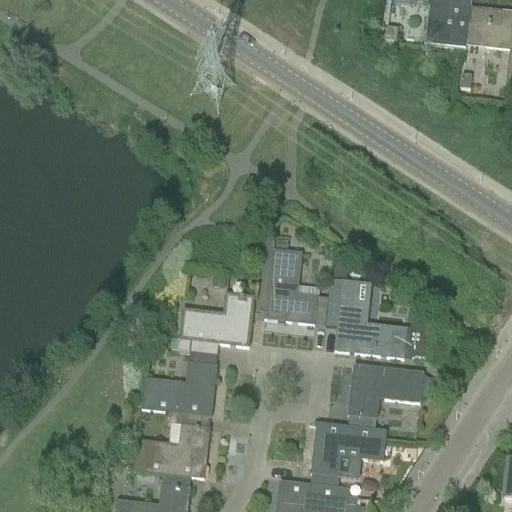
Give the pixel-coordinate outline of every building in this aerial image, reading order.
[(464,52),(465,46),(469,12),(470,0),(390,0),(390,6),(429,11),(425,47),(464,52)] [(506,97),(511,97),(511,17),(469,12),(465,46),(511,51),(506,97)] [(386,31),(384,44),(396,45),(397,32),(386,31)] [(461,78),(459,92),(469,94),(471,80),(461,78)] [(275,244),(274,254),(287,255),(288,246),(275,244)] [(271,253),(263,323),(314,329),(314,328),(324,329),(327,302),(316,301),(315,302),(296,300),(301,257),(287,255),(274,254),(271,253)] [(333,264),(331,281),(343,282),(345,266),(333,264)] [(212,281),(211,291),(224,292),(225,283),(212,281)] [(403,359),(413,360),(423,361),(428,317),(412,315),(410,333),(366,328),(370,288),(329,283),(327,302),(324,329),(335,331),(333,354),(403,362),(403,359)] [(179,343),(178,354),(189,356),(217,359),(218,348),(247,351),(251,322),(253,301),(228,298),(225,318),(183,313),(179,343)] [(141,412),(169,415),(210,420),(211,420),(216,370),(215,370),(217,359),(189,356),(188,369),(189,369),(187,388),(145,383),(141,412)] [(348,419),(347,431),(374,434),(376,421),(374,421),(376,402),(419,407),(422,377),(353,369),(347,419),(348,419)] [(137,445),(134,473),(162,476),(191,480),(204,481),(210,432),(209,432),(210,420),(169,415),(168,429),(181,430),(182,430),(180,450),(137,445)] [(311,478),(310,490),(337,492),(338,481),(358,484),(360,463),(382,465),(385,435),(374,434),(347,431),(325,428),(316,427),(311,478)] [(511,466),(508,466),(503,503),(511,504),(511,466)] [(191,480),(162,476),(161,490),(162,490),(160,510),(117,505),(116,511),(187,511),(190,492),(189,492),(191,480)] [(354,511),(355,503),(347,502),(348,494),(337,492),(310,490),(279,486),(276,511),(354,511)]
